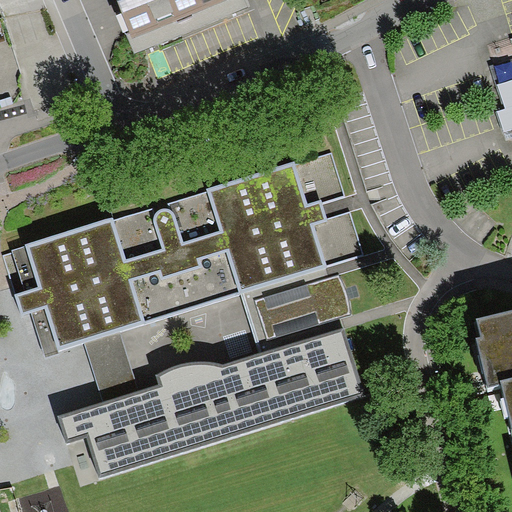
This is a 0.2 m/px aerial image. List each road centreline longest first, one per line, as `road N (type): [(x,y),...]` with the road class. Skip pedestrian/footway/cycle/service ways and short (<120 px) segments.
road 1 (residential): [(407,0),(118,123)]
road 2 (residential): [(66,0),(118,123)]
road 3 (residential): [(118,123),(0,162)]
